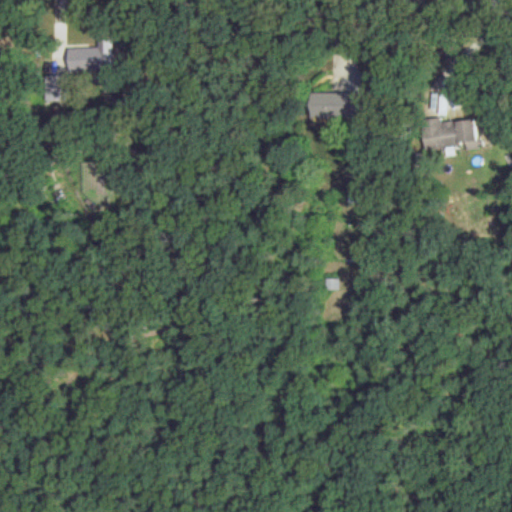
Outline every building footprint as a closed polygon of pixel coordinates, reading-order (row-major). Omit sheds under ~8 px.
[(101,47),(72,47),(72,70),(100,70),(100,83),(116,83),(116,39),(101,39),(101,47)] [(68,75),(48,75),(49,100),(68,100),(68,75)] [(366,92),(316,92),(316,117),(366,117),(366,92)] [(428,151),(481,147),(479,118),(426,122),(428,151)] [(363,181),(349,181),(349,202),(363,202),(363,181)] [(330,289),(341,288),(341,278),(330,278),(330,289)]
